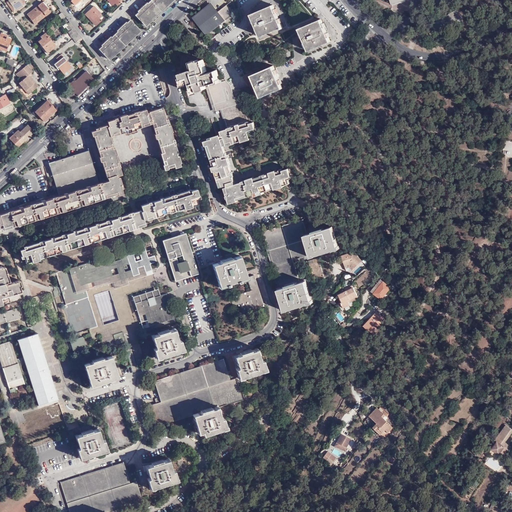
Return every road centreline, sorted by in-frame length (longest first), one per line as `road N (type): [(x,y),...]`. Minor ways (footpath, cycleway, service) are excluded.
road 1 (residential): [(202,171),(0,234)]
road 2 (residential): [(203,466),(256,419),(279,421),(340,329)]
road 3 (tertiary): [(352,0),(396,45),(427,57),(462,52),(511,21)]
road 4 (residential): [(245,224),(275,327),(199,358)]
road 5 (secondary): [(113,74),(0,180)]
road 6 (residential): [(152,37),(165,51),(202,171)]
